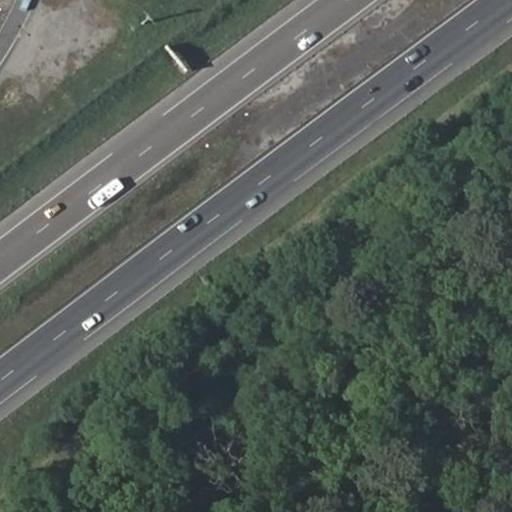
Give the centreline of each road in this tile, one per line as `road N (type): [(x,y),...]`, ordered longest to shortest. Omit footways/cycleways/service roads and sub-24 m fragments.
road 1 (motorway): [(0,380),(509,0)]
road 2 (motorway): [(349,0),(0,262)]
